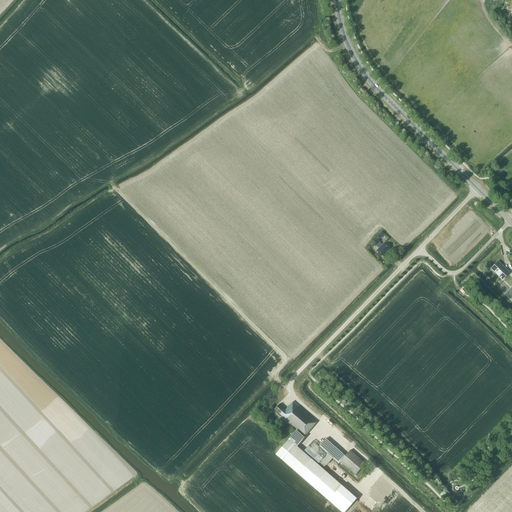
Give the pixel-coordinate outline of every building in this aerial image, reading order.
[(375,242),(373,244),(376,246),(379,248),(377,250),(383,256),(390,249),(384,243),(382,245),(380,242),(378,239),(375,242)] [(491,268),(491,269),(502,280),(503,279),(509,272),(498,261),(491,268)] [(304,437),(317,422),(294,401),(290,405),(285,410),(279,404),(275,409),(285,419),(304,437)] [(334,428),(337,425),(329,418),(327,420),(331,424),(329,426),(336,433),(338,431),(334,428)] [(350,450),(346,456),(326,438),(319,446),(339,464),(340,462),(356,475),(365,463),(350,450)] [(281,448),(276,454),(298,474),(320,493),(329,501),(342,486),(312,459),(297,446),(289,439),(281,448)] [(327,454),(313,441),(304,451),(319,463),(327,454)]
